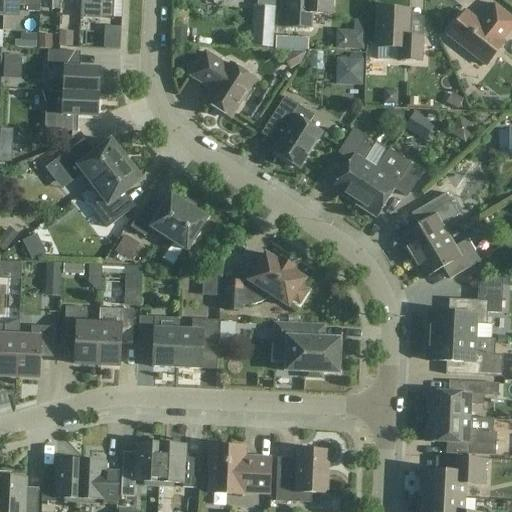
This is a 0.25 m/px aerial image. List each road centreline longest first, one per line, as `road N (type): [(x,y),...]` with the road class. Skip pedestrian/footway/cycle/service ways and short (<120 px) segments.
road 1 (residential): [(388,407),(390,306),(373,262),(193,146),(162,116),(151,59),(153,0)]
road 2 (residential): [(0,424),(90,400),(388,407)]
